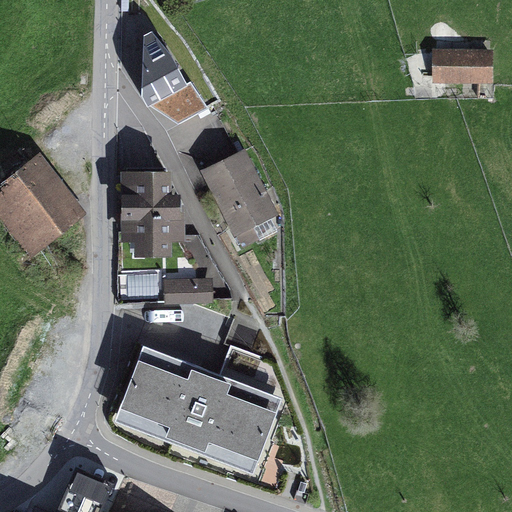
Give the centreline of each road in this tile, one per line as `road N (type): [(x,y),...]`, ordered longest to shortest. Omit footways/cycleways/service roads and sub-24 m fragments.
road 1 (unclassified): [(105,0),(103,353),(73,435)]
road 2 (residential): [(73,435),(118,461),(264,511)]
